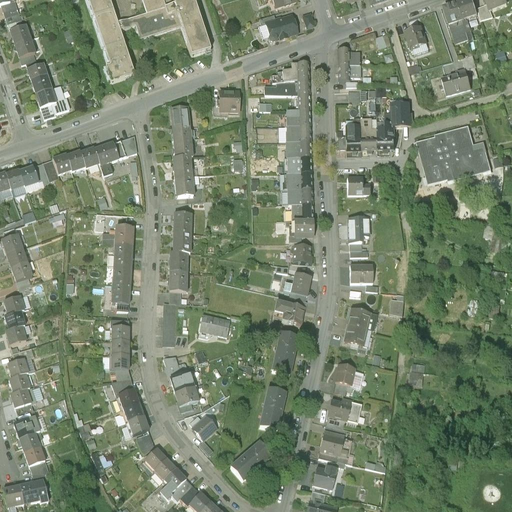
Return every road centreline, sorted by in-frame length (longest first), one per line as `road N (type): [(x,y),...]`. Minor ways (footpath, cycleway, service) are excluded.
road 1 (residential): [(245,511),(182,450),(156,409),(144,359),(152,224),(138,107)]
road 2 (residential): [(279,511),(331,288),(329,169)]
road 3 (residential): [(326,38),(138,107)]
road 4 (residential): [(329,169),(326,38)]
